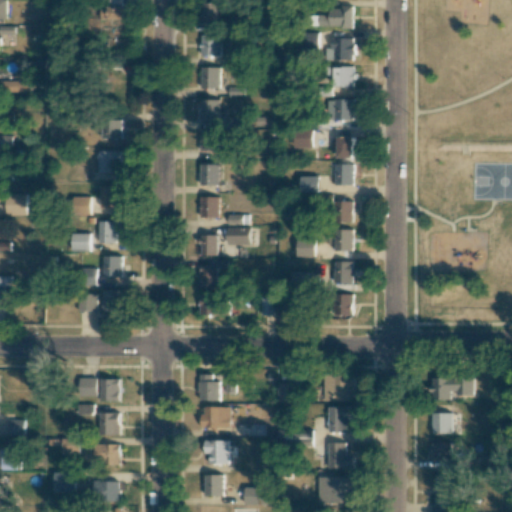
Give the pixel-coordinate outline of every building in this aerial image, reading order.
[(220,2),(202,2),(202,23),(220,23),(220,2)] [(101,18),(129,19),(130,6),(102,6),(101,18)] [(354,7),(331,6),(331,14),(320,14),(320,26),(353,27),(354,7)] [(219,55),(219,34),(202,34),(202,55),(219,55)] [(355,38),(332,37),(332,47),(327,47),(327,59),(355,59),(355,38)] [(354,65),(328,66),(328,75),(335,74),(336,87),(355,86),(354,65)] [(220,67),(202,66),(201,87),(219,88),(220,67)] [(0,90),(26,91),(26,80),(0,79),(0,90)] [(354,98),(330,98),(329,119),(354,120),(354,98)] [(201,120),(220,120),(219,99),(201,99),(201,120)] [(121,138),(122,119),(103,118),(102,138),(121,138)] [(313,129),(295,129),(295,147),(313,147),(313,129)] [(201,151),(218,150),(217,131),(200,132),(201,151)] [(11,135),(0,135),(0,145),(11,145),(11,135)] [(354,155),(354,137),(332,137),(332,156),(354,155)] [(99,172),(120,172),(120,150),(100,150),(99,172)] [(354,163),(336,163),(336,184),(353,184),(354,163)] [(219,184),(219,164),(201,164),(201,184),(219,184)] [(319,176),(301,176),(300,192),(319,192),(319,176)] [(119,186),(101,185),(100,206),(119,206),(119,186)] [(26,214),(26,193),(6,193),(6,215),(26,214)] [(219,196),(201,196),(201,217),(219,217),(219,196)] [(354,200),(334,201),(334,221),(354,221),(354,200)] [(228,224),(243,224),(243,214),(228,214),(228,224)] [(121,221),(100,220),(99,243),(116,243),(116,229),(121,229),(121,221)] [(228,244),(251,244),(250,226),(228,227),(228,244)] [(353,250),(353,229),(336,228),(335,250),(353,250)] [(90,251),(90,233),(72,232),(72,250),(90,251)] [(217,234),(200,235),(201,255),(217,255),(217,234)] [(298,256),(315,256),(315,238),(298,237),(298,256)] [(103,276),(121,276),(122,255),(104,255),(103,276)] [(354,260),(334,261),(335,283),(354,283),(354,260)] [(96,285),(97,267),(82,267),(82,285),(96,285)] [(218,287),(217,267),(200,267),(201,287),(218,287)] [(309,272),(292,271),(292,288),(309,288),(309,272)] [(12,276),(0,275),(0,285),(12,286),(12,276)] [(122,311),(122,290),(103,289),(103,310),(122,311)] [(78,310),(97,311),(97,293),(79,293),(78,310)] [(201,314),(225,314),(224,293),(201,293),(201,314)] [(353,314),(353,293),(335,293),(335,314),(353,314)] [(283,314),(295,314),(295,296),(283,296),(283,314)] [(273,314),(273,297),(261,297),(261,314),(273,314)] [(200,399),(220,399),(220,381),(214,380),(214,374),(200,374),(200,399)] [(325,400),(349,401),(349,386),(354,386),(355,375),(325,374),(325,400)] [(474,394),(473,377),(432,377),(433,399),(453,399),(453,395),(474,394)] [(41,378),(32,378),(32,392),(41,392),(41,378)] [(101,400),(120,400),(121,378),(101,378),(101,400)] [(235,392),(236,379),(227,378),(227,392),(235,392)] [(277,401),(297,402),(298,383),(278,382),(277,401)] [(95,404),(80,404),(79,413),(95,413),(95,404)] [(232,407),(204,406),(203,427),(231,428),(232,407)] [(329,432),(352,432),(352,406),(329,406),(329,432)] [(120,412),(100,412),(101,434),(121,434),(120,412)] [(452,433),(452,412),(433,412),(432,433),(452,433)] [(25,419),(9,419),(8,434),(24,434),(25,419)] [(62,453),(80,453),(80,438),(63,437),(62,453)] [(210,463),(229,463),(228,439),(205,440),(205,454),(210,454),(210,463)] [(346,442),(329,442),(328,467),(354,468),(354,454),(346,454),(346,442)] [(451,442),(433,442),(433,459),(451,459),(451,442)] [(120,444),(96,444),(96,449),(87,449),(87,463),(120,463),(120,444)] [(17,449),(2,449),(2,469),(16,469),(17,449)] [(76,472),(54,471),(54,491),(75,491),(76,472)] [(224,474),(205,474),(206,495),(224,495),(224,474)] [(452,511),(452,475),(433,476),(433,511),(452,511)] [(320,476),(319,504),(349,504),(349,496),(354,496),(354,477),(320,476)] [(120,480),(94,480),(94,501),(119,501),(120,480)] [(245,504),(274,504),(274,487),(246,486),(245,504)]
